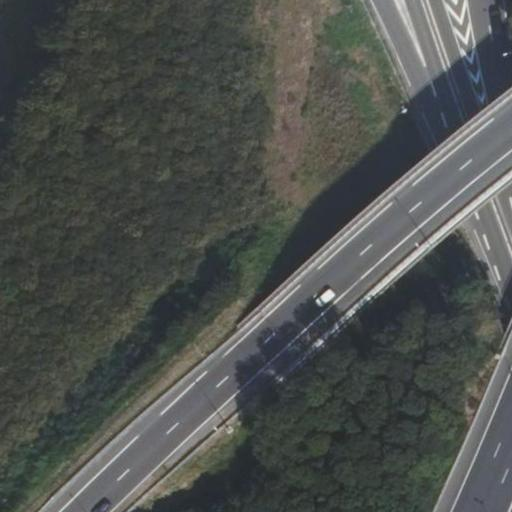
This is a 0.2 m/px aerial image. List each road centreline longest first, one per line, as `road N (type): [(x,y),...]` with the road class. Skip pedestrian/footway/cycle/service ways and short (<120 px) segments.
road 1 (motorway): [(511,125),(241,351),(75,511)]
road 2 (secondary): [(437,96),(511,277)]
road 3 (secondary): [(511,177),(475,113),(437,0)]
road 4 (secondary): [(511,146),(486,0)]
